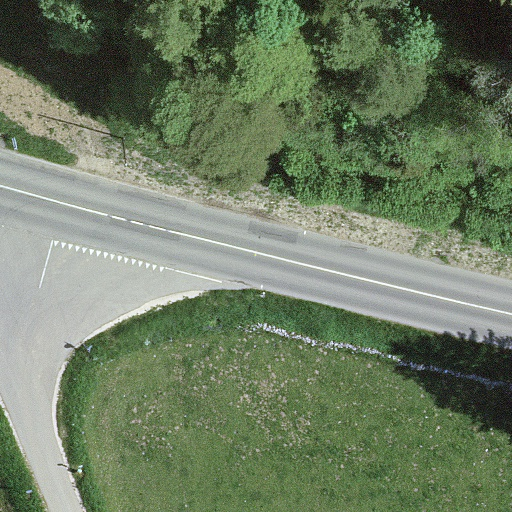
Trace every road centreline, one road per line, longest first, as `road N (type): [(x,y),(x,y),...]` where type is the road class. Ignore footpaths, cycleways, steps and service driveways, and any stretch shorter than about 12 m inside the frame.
road 1 (secondary): [(511,317),(59,203)]
road 2 (unclassified): [(59,203),(24,365),(41,450),(68,511)]
